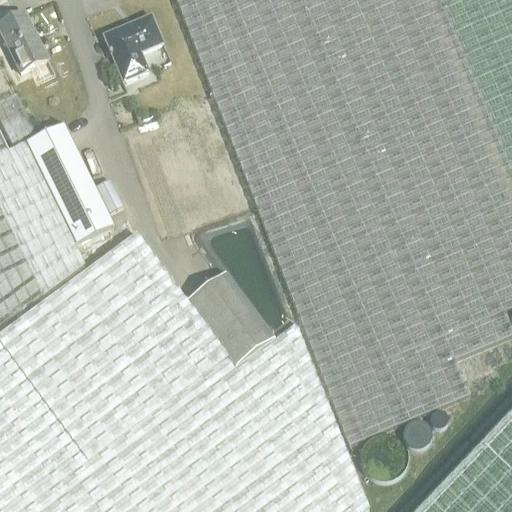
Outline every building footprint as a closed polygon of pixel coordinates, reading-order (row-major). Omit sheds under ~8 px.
[(0,20),(14,13),(7,0),(2,0),(0,1),(0,20)] [(511,0),(172,0),(254,211),(255,213),(296,320),(346,451),(403,427),(468,400),(454,365),(474,357),(511,341),(511,338),(504,316),(511,313),(511,0)] [(0,38),(19,76),(45,63),(22,17),(0,28),(0,38)] [(138,58),(161,48),(149,19),(102,40),(122,86),(146,75),(138,58)] [(0,66),(0,125),(12,150),(36,138),(0,66)] [(61,130),(37,142),(28,147),(75,250),(112,232),(61,130)] [(0,329),(83,267),(75,250),(28,147),(8,156),(0,140),(0,329)] [(109,185),(94,192),(108,220),(123,212),(109,185)] [(293,329),(273,343),(233,373),(185,307),(134,239),(0,339),(0,511),(366,511),(328,415),(293,329)] [(224,279),(185,307),(233,373),(273,343),(224,279)] [(511,511),(511,420),(425,511),(511,511)] [(400,464),(400,463),(399,459),(398,455),(396,451),(393,448),(387,443),(379,440),(375,440),(368,442),(364,444),(361,447),(356,454),(354,458),(354,462),(354,467),(355,472),(357,476),(360,479),(366,484),(371,486),(375,486),(381,486),(385,485),(392,481),(396,476),(397,473),(399,469),(400,464)]
